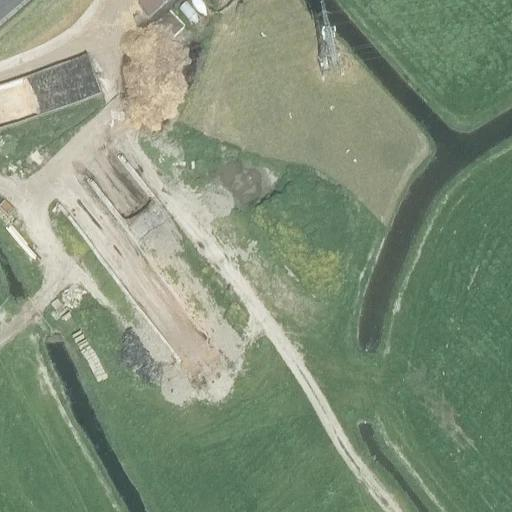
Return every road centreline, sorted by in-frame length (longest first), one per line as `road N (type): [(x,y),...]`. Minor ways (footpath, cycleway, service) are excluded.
road 1 (track): [(152,190),(177,208),(342,443),(387,493)]
road 2 (track): [(101,38),(152,190),(138,212),(0,334)]
